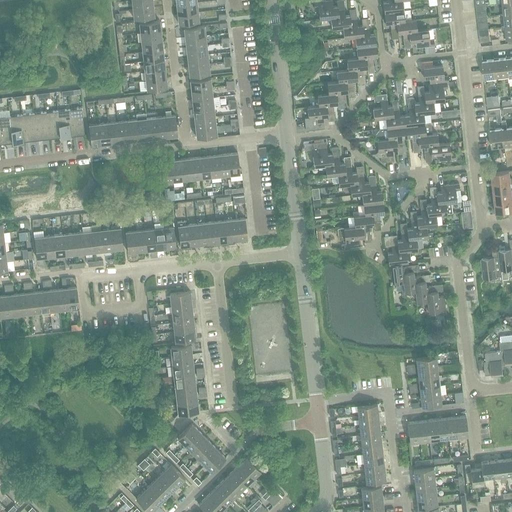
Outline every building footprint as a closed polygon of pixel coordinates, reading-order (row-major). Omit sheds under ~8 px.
[(131,0),(133,9),(153,6),(152,0),(131,0)] [(319,18),(331,17),(330,17),(338,16),(337,5),(333,6),(331,0),(325,0),(313,1),(314,8),(318,7),(319,18)] [(332,28),(343,27),(351,26),(349,15),(345,15),(343,0),(336,0),(337,5),(338,16),(330,17),(331,17),(332,28)] [(383,1),(384,12),(403,10),(402,0),(387,0),(383,1)] [(511,1),(502,2),(504,14),(511,13),(511,1)] [(176,4),(178,14),(198,12),(197,2),(176,4)] [(133,9),(134,19),(136,18),(154,16),(153,6),(133,9)] [(344,37),(355,36),(363,35),(362,24),(357,25),(355,9),(349,9),(350,15),(349,15),(351,26),(343,27),(344,37)] [(398,38),(398,32),(396,21),(404,21),(404,20),(411,20),(409,9),(403,10),(384,12),(385,23),(390,22),(392,38),(398,38)] [(199,21),(198,12),(178,14),(179,24),(199,21)] [(355,36),(356,47),(376,44),(374,34),(369,34),(368,18),(361,19),(362,24),(363,35),(355,36)] [(411,47),(410,42),(409,31),(417,30),(415,19),(411,20),(404,20),(404,21),(396,21),(398,32),(402,32),(404,48),(411,47)] [(139,23),(141,32),(161,30),(160,20),(139,23)] [(184,27),(185,37),(205,35),(204,25),(184,27)] [(428,28),(417,30),(409,31),(410,42),(415,42),(415,47),(424,46),(434,45),(433,39),(429,39),(428,28)] [(480,42),(489,41),(487,28),(479,30),(480,42)] [(141,32),(142,42),(162,40),(161,30),(141,32)] [(185,37),(186,47),(206,44),(205,35),(185,37)] [(142,42),(143,51),(163,49),(162,40),(142,42)] [(186,47),(187,56),(207,54),(206,44),(186,47)] [(356,47),(357,57),(357,58),(366,57),(367,67),(367,73),(374,72),(372,56),(377,56),(376,44),(356,47)] [(434,45),(424,46),(425,54),(435,53),(434,45)] [(143,51),(144,61),(164,59),(163,49),(143,51)] [(187,56),(188,66),(208,63),(207,54),(187,56)] [(346,58),(348,69),(348,70),(356,69),(357,79),(358,85),(364,84),(362,68),(367,67),(366,57),(357,58),(357,57),(346,58)] [(506,58),(494,59),(496,76),(508,75),(506,58)] [(144,61),(145,71),(165,68),(164,59),(144,61)] [(484,78),(496,76),(494,59),(482,61),(484,78)] [(210,73),(208,63),(188,66),(189,76),(210,73)] [(429,83),(446,82),(448,81),(447,75),(443,75),(442,64),(441,65),(435,65),(423,67),(424,78),(429,77),(429,83)] [(145,71),(146,80),(166,78),(165,68),(145,71)] [(337,70),(338,81),(338,82),(346,81),(347,91),(348,97),(354,96),(353,80),(357,79),(356,69),(348,70),(348,69),(337,70)] [(167,88),(166,78),(146,80),(147,90),(167,88)] [(190,80),(191,90),(211,87),(210,78),(190,80)] [(327,82),(328,93),(336,92),(337,103),(338,103),(338,109),(344,108),(343,92),(347,91),(346,81),(338,82),(338,81),(327,82)] [(428,90),(424,90),(425,101),(433,101),(444,100),(443,89),(447,88),(446,82),(429,83),(428,83),(428,90)] [(418,102),(414,103),(415,113),(423,113),(434,112),(433,101),(425,101),(424,90),(423,85),(417,86),(418,102)] [(191,90),(192,99),(212,97),(211,87),(191,90)] [(317,94),(318,105),(326,105),(328,116),(328,121),(335,120),(333,104),(337,103),(336,92),(328,93),(317,94)] [(374,118),(383,117),(385,117),(393,116),(392,105),(387,106),(386,94),(373,95),(374,101),(380,101),(381,106),(373,107),(374,118)] [(495,95),(486,96),(487,101),(487,107),(500,106),(499,99),(498,95),(495,95)] [(192,99),(193,109),(213,106),(212,97),(192,99)] [(409,114),(404,115),(405,126),(424,123),(423,113),(415,113),(414,103),(413,97),(407,98),(409,114)] [(385,117),(386,128),(405,126),(404,115),(400,115),(398,99),(391,99),(392,105),(393,116),(385,117)] [(306,130),(312,129),(324,128),(323,116),(328,116),(326,105),(318,105),(307,106),(308,117),(304,118),(306,130)] [(193,109),(194,118),(214,116),(213,106),(193,109)] [(70,109),(69,109),(72,136),(85,135),(82,107),(76,108),(70,109)] [(500,108),(488,110),(488,116),(496,115),(497,122),(501,121),(501,115),(500,108)] [(58,110),(57,110),(61,137),(72,136),(69,109),(64,109),(64,110),(58,110)] [(46,111),(49,139),(61,137),(57,110),(53,111),(46,112),(46,111)] [(34,113),(37,140),(49,139),(46,111),(41,112),(34,113)] [(146,113),(146,118),(149,138),(158,137),(156,117),(155,112),(146,113)] [(22,114),(25,141),(37,140),(34,113),(29,113),(29,114),(22,114)] [(146,113),(136,114),(137,119),(139,139),(149,138),(146,118),(146,113)] [(10,115),(13,143),(25,141),(22,114),(17,115),(10,116),(10,115)] [(0,136),(1,144),(13,143),(10,115),(5,116),(0,116),(0,136)] [(175,115),(165,116),(168,136),(178,135),(175,115)] [(165,116),(156,117),(158,137),(168,136),(165,116)] [(194,118),(195,128),(216,125),(214,116),(194,118)] [(137,119),(127,120),(130,141),(139,139),(137,119)] [(127,120),(118,121),(120,142),(130,141),(127,120)] [(506,120),(501,121),(502,128),(504,145),(511,144),(511,127),(507,128),(506,120)] [(118,121),(108,122),(110,143),(120,142),(118,121)] [(108,122),(98,123),(101,144),(110,143),(108,122)] [(89,125),(91,145),(101,144),(98,123),(89,125)] [(419,146),(418,135),(425,134),(424,123),(405,126),(407,137),(411,136),(413,152),(420,152),(419,146)] [(217,135),(216,125),(195,128),(197,138),(217,135)] [(378,139),(388,138),(388,139),(396,138),(397,149),(398,154),(404,153),(402,137),(407,137),(405,126),(386,128),(379,129),(379,130),(375,135),(378,137),(378,139)] [(492,147),(504,145),(502,128),(490,129),(492,147)] [(432,161),(431,156),(430,145),(438,144),(436,133),(425,134),(418,135),(419,146),(424,146),(425,162),(432,161)] [(392,149),(397,149),(396,138),(388,139),(388,138),(378,139),(377,139),(377,144),(375,146),(377,149),(378,148),(378,151),(379,151),(377,151),(376,154),(379,157),(381,157),(381,162),(394,161),(392,149)] [(314,166),(325,165),(333,164),(332,153),(327,153),(326,141),(303,144),(304,150),(320,148),(321,154),(313,155),(314,166)] [(450,153),(449,142),(438,144),(430,145),(431,156),(436,155),(436,161),(455,159),(455,153),(450,153)] [(332,175),(338,175),(338,174),(345,173),(344,162),(340,163),(338,147),(331,148),(332,153),(333,164),(325,165),(327,176),(332,175)] [(237,153),(228,154),(230,174),(240,173),(237,153)] [(228,154),(218,155),(221,175),(230,174),(228,154)] [(218,155),(209,156),(211,176),(221,175),(218,155)] [(209,156),(199,157),(201,177),(211,176),(209,156)] [(343,185),(350,184),(358,183),(357,172),(352,172),(350,156),(344,157),(344,162),(345,173),(338,174),(338,175),(332,175),(332,181),(334,183),(338,182),(339,185),(343,185)] [(199,157),(189,158),(192,178),(201,177),(199,157)] [(189,158),(180,159),(182,179),(192,178),(189,158)] [(180,159),(170,160),(173,180),(182,179),(180,159)] [(163,181),(173,180),(170,160),(161,161),(163,181)] [(351,195),(362,194),(362,193),(370,192),(369,181),(364,182),(363,166),(356,166),(357,172),(358,183),(350,184),(343,185),(342,186),(342,190),(345,191),(351,191),(351,195)] [(491,172),(492,183),(511,180),(511,178),(510,178),(509,170),(491,172)] [(362,193),(362,194),(363,204),(383,202),(381,191),(377,191),(375,175),(368,176),(369,181),(370,192),(362,193)] [(511,180),(492,183),(493,193),(511,191),(511,183),(511,180)] [(441,191),(436,192),(438,203),(445,202),(446,202),(451,202),(461,201),(459,183),(440,185),(441,191)] [(429,188),(431,203),(427,204),(428,215),(436,214),(452,213),(451,202),(446,202),(445,202),(438,203),(436,192),(436,187),(429,188)] [(174,189),(164,190),(165,201),(175,199),(174,189)] [(493,193),(495,203),(511,200),(511,196),(511,191),(493,193)] [(244,195),(233,196),(234,204),(245,203),(244,195)] [(421,215),(417,216),(418,227),(426,226),(437,225),(437,221),(436,214),(428,215),(427,204),(426,199),(420,199),(421,215)] [(511,200),(495,203),(496,213),(511,211),(511,200)] [(363,204),(364,214),(364,215),(372,214),(374,225),(374,230),(381,229),(379,213),(384,213),(383,202),(363,204)] [(471,210),(461,212),(462,223),(472,221),(471,210)] [(412,228),(407,228),(408,239),(416,238),(416,239),(427,237),(432,237),(431,232),(427,233),(426,226),(418,227),(417,216),(416,211),(410,211),(412,228)] [(353,216),(355,227),(363,226),(364,237),(364,242),(371,241),(369,225),(374,225),(372,214),(364,215),(364,214),(353,216)] [(245,218),(235,219),(238,240),(247,238),(245,218)] [(235,219),(226,220),(228,241),(238,240),(235,219)] [(226,220),(216,221),(219,242),(228,241),(226,220)] [(216,221),(207,222),(209,243),(219,242),(216,221)] [(207,222),(197,223),(199,244),(209,243),(207,222)] [(197,223),(188,225),(190,245),(199,244),(197,223)] [(402,240),(397,240),(399,251),(406,250),(418,249),(416,239),(416,238),(408,239),(407,228),(406,223),(400,224),(402,240)] [(180,246),(190,245),(188,225),(178,226),(180,246)] [(174,226),(164,227),(166,247),(176,246),(174,226)] [(359,237),(364,237),(363,226),(355,227),(344,228),(345,239),(341,239),(341,246),(360,244),(359,237)] [(164,227),(154,228),(157,249),(166,247),(164,227)] [(121,228),(111,229),(113,249),(123,248),(121,228)] [(154,228),(145,229),(147,250),(157,249),(154,228)] [(111,229),(101,230),(104,250),(113,249),(111,229)] [(145,229),(135,230),(137,251),(147,250),(145,229)] [(92,231),(94,251),(104,250),(101,230),(92,231)] [(125,232),(128,252),(137,251),(135,230),(125,232)] [(92,231),(82,232),(84,252),(94,251),(92,231)] [(25,232),(19,233),(20,240),(26,239),(30,239),(29,232),(25,232)] [(82,232),(73,233),(75,253),(84,252),(82,232)] [(73,233),(63,234),(65,254),(75,253),(73,233)] [(63,234),(54,235),(56,255),(65,254),(63,234)] [(54,235),(44,236),(46,257),(56,255),(54,235)] [(397,235),(390,236),(392,252),(387,252),(389,264),(401,262),(408,261),(406,250),(399,251),(397,235)] [(36,258),(46,257),(44,236),(34,237),(36,258)] [(511,248),(499,250),(499,256),(500,256),(502,275),(501,275),(502,280),(510,279),(509,268),(511,267),(511,248)] [(484,277),(501,275),(502,275),(500,256),(499,256),(481,258),(484,277)] [(0,271),(8,271),(7,261),(0,261),(0,271)] [(418,271),(418,265),(402,266),(401,262),(390,263),(392,282),(403,281),(402,273),(413,271),(418,271)] [(404,292),(415,291),(414,283),(425,281),(430,281),(430,274),(414,276),(413,271),(402,273),(403,281),(404,292)] [(416,302),(427,301),(426,293),(437,291),(442,291),(442,284),(426,286),(425,281),(414,283),(415,291),(416,302)] [(76,287),(67,288),(69,308),(79,307),(76,287)] [(67,288),(57,289),(59,309),(69,308),(67,288)] [(57,289),(47,290),(50,310),(59,309),(57,289)] [(47,290),(38,291),(40,311),(50,310),(47,290)] [(38,291),(28,292),(31,312),(40,311),(38,291)] [(170,293),(171,303),(191,300),(190,291),(170,293)] [(438,296),(437,291),(426,293),(427,301),(428,311),(439,310),(439,314),(446,314),(444,295),(438,296)] [(28,292),(19,293),(21,314),(31,312),(28,292)] [(19,293),(9,294),(12,315),(21,314),(19,293)] [(9,294),(0,295),(0,296),(2,316),(12,315),(9,294)] [(171,303),(172,312),(192,310),(191,300),(171,303)] [(172,312),(173,322),(193,319),(192,310),(172,312)] [(173,322),(174,331),(194,329),(193,319),(173,322)] [(196,339),(194,329),(174,331),(175,341),(196,339)] [(499,342),(500,350),(505,350),(507,364),(511,363),(511,334),(500,336),(501,341),(499,342)] [(170,346),(171,356),(192,354),(191,344),(170,346)] [(501,365),(507,364),(505,350),(500,350),(497,350),(497,351),(485,353),(486,362),(484,362),(485,375),(492,374),(492,376),(502,374),(501,365)] [(171,356),(173,366),(193,363),(192,354),(171,356)] [(416,358),(417,368),(437,366),(436,356),(416,358)] [(173,366),(174,375),(194,373),(193,363),(173,366)] [(417,368),(418,378),(438,375),(437,366),(417,368)] [(174,375),(175,385),(195,382),(194,373),(174,375)] [(418,378),(419,387),(439,385),(438,375),(418,378)] [(175,385),(176,394),(196,392),(195,382),(175,385)] [(419,387),(420,396),(440,394),(439,385),(419,387)] [(176,394),(177,404),(197,402),(196,392),(176,394)] [(441,404),(440,394),(420,396),(421,406),(441,404)] [(198,411),(197,402),(177,404),(178,414),(198,411)] [(357,405),(358,415),(378,413),(377,403),(357,405)] [(358,415),(359,425),(379,423),(378,413),(358,415)] [(466,415),(456,416),(458,436),(468,435),(466,415)] [(456,416),(446,418),(448,437),(458,436),(456,416)] [(446,418),(437,419),(439,438),(448,437),(446,418)] [(437,419),(427,420),(429,439),(439,438),(437,419)] [(427,420),(417,421),(420,441),(429,439),(427,420)] [(410,442),(420,441),(417,421),(407,422),(410,442)] [(359,425),(360,434),(380,432),(379,423),(359,425)] [(178,438),(185,445),(199,431),(192,424),(178,438)] [(185,445),(191,452),(206,438),(199,431),(185,445)] [(360,434),(361,444),(381,442),(380,432),(360,434)] [(191,452),(198,458),(212,444),(206,438),(191,452)] [(361,444),(363,453),(382,451),(381,442),(361,444)] [(198,458),(205,465),(219,451),(212,444),(198,458)] [(171,458),(174,455),(169,449),(166,453),(171,458)] [(226,458),(219,451),(205,465),(212,472),(226,458)] [(363,453),(364,463),(383,461),(382,451),(363,453)] [(179,460),(174,455),(171,458),(176,463),(179,460)] [(246,456),(239,463),(253,477),(260,470),(246,456)] [(145,459),(141,462),(146,467),(149,464),(145,459)] [(504,459),(492,461),(494,476),(499,476),(500,482),(506,481),(505,475),(504,459)] [(364,463),(365,472),(384,470),(383,461),(364,463)] [(481,462),(481,468),(482,468),(483,477),(494,476),(492,461),(481,462)] [(146,467),(141,462),(138,465),(143,470),(146,467)] [(185,472),(188,469),(183,463),(180,467),(185,472)] [(239,463),(232,470),(247,484),(253,477),(239,463)] [(171,464),(163,471),(177,485),(184,478),(171,464)] [(413,470),(414,480),(434,477),(433,467),(413,470)] [(466,482),(471,481),(472,485),(484,483),(483,477),(482,468),(481,468),(470,469),(470,471),(465,472),(466,482)] [(185,472),(190,477),(193,474),(188,469),(185,472)] [(232,470),(226,476),(240,491),(247,484),(232,470)] [(385,480),(384,470),(365,472),(366,482),(385,480)] [(163,471),(157,477),(170,491),(177,485),(163,471)] [(131,472),(128,475),(133,480),(136,477),(131,472)] [(133,480),(128,475),(125,478),(129,483),(133,480)] [(198,485),(201,482),(196,476),(193,480),(198,485)] [(226,476),(219,483),(233,497),(240,491),(226,476)] [(157,477),(150,484),(164,498),(170,491),(157,477)] [(414,480),(415,489),(435,487),(434,477),(414,480)] [(219,483),(212,490),(226,504),(233,497),(219,483)] [(150,484),(143,490),(157,505),(164,498),(150,484)] [(272,485),(267,491),(270,494),(275,489),(272,485)] [(361,487),(362,497),(382,495),(381,485),(361,487)] [(415,489),(416,498),(436,496),(435,487),(415,489)] [(11,500),(1,490),(0,490),(0,499),(6,505),(11,500)] [(157,505),(143,490),(136,498),(150,511),(157,505)] [(212,490),(206,496),(220,511),(226,504),(212,490)] [(128,499),(123,494),(120,497),(125,502),(128,499)] [(362,497),(363,506),(383,504),(382,495),(362,497)] [(206,511),(218,511),(220,511),(206,496),(198,503),(206,511)] [(416,498),(418,508),(437,506),(436,496),(416,498)] [(20,505),(25,500),(22,497),(17,502),(20,505)] [(133,504),(128,499),(125,502),(130,508),(133,504)] [(258,499),(253,504),(256,507),(261,502),(258,499)]
